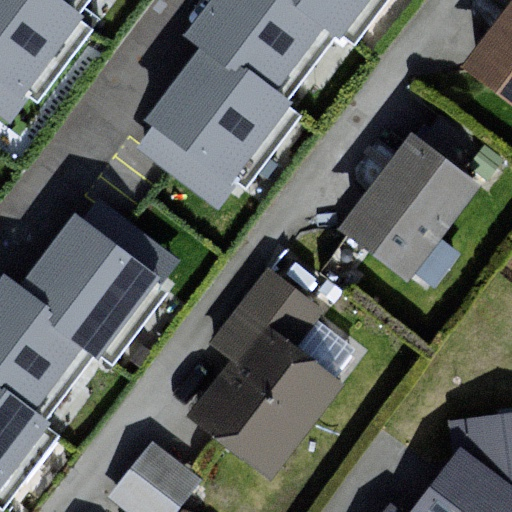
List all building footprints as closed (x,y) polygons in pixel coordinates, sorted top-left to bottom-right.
[(51,0),(0,0),(0,74),(26,93),(80,19),(68,12),(51,0)] [(51,0),(68,12),(76,0),(51,0)] [(227,0),(198,40),(208,48),(277,99),(332,25),(296,0),(227,0)] [(296,0),(332,25),(346,36),(372,0),(296,0)] [(511,2),(457,77),(511,112),(511,2)] [(208,48),(154,122),(236,180),(289,106),(277,99),(208,48)] [(406,139),(334,236),(404,295),(482,194),(406,139)] [(79,221),(24,295),(90,344),(104,354),(159,280),(79,221)] [(323,313),(267,278),(210,357),(231,372),(188,427),(264,493),(345,389),(300,351),(323,313)] [(10,285),(0,298),(0,391),(36,417),(90,344),(24,295),(10,285)] [(0,391),(0,489),(47,424),(36,417),(0,391)] [(391,511),(390,511),(511,511),(511,421),(448,428),(453,453),(412,511),(391,511)] [(150,458),(107,511),(108,511),(183,511),(198,492),(150,458)]
